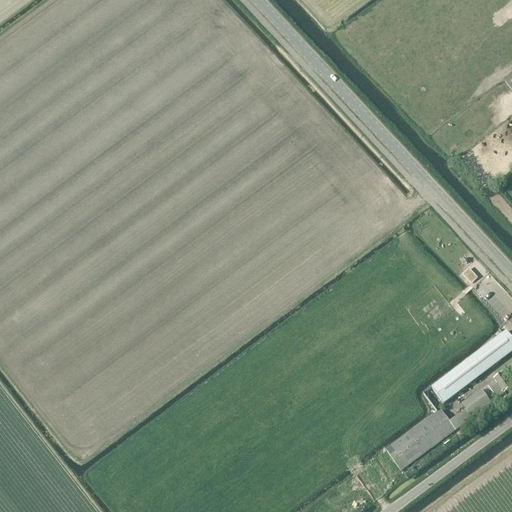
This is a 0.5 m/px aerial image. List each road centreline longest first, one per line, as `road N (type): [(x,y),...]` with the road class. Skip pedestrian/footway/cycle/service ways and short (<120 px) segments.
road 1 (tertiary): [(511,271),(257,0)]
road 2 (unclassified): [(391,511),(511,420)]
